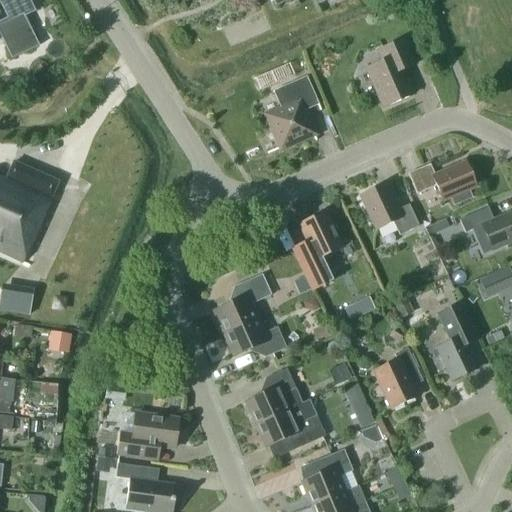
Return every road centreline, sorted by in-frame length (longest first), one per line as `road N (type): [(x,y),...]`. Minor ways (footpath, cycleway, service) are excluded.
road 1 (residential): [(240,504),(165,294),(202,185)]
road 2 (residential): [(511,144),(460,119),(438,119),(283,188),(248,193),(202,185)]
road 3 (residential): [(202,185),(203,166),(96,0)]
